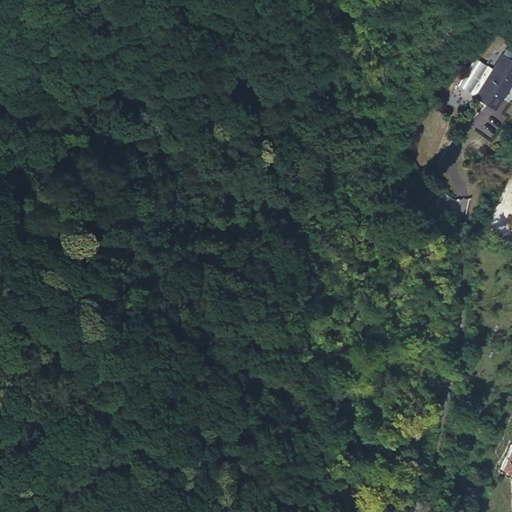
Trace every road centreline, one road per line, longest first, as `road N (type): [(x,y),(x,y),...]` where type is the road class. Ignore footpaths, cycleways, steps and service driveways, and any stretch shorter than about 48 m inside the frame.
road 1 (unclassified): [(414,511),(435,446),(461,287),(457,212),(433,193)]
road 2 (track): [(433,193),(412,173),(400,135),(494,0)]
